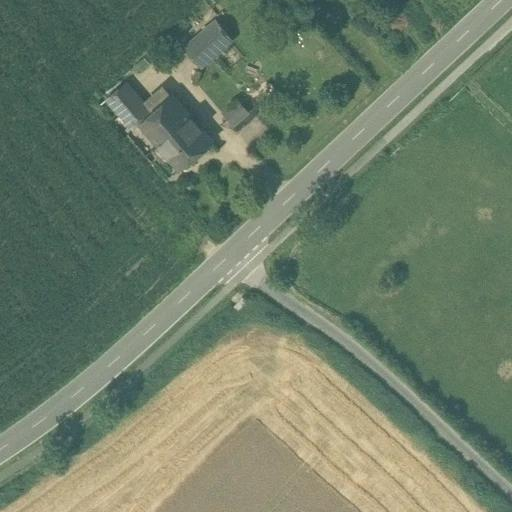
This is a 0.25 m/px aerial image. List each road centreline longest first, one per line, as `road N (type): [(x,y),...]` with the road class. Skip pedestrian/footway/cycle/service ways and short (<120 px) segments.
road 1 (secondary): [(503,0),(229,257)]
road 2 (unclassified): [(229,257),(345,337),(511,492)]
road 3 (secondary): [(229,257),(0,449)]
